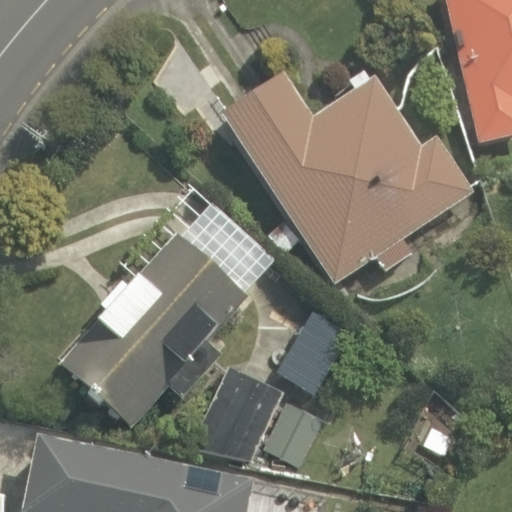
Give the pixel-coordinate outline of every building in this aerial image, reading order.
[(511,0),(443,0),(478,154),(511,145),(511,0)] [(328,113),(301,72),(222,123),(333,295),(482,198),(398,68),(328,113)] [(101,318),(93,311),(50,355),(131,433),(252,306),(179,236),(101,318)] [(255,472),(263,456),(299,472),(320,422),(284,407),(292,388),(234,363),(198,447),(255,472)] [(41,440),(28,511),(243,511),(250,477),(41,440)]
